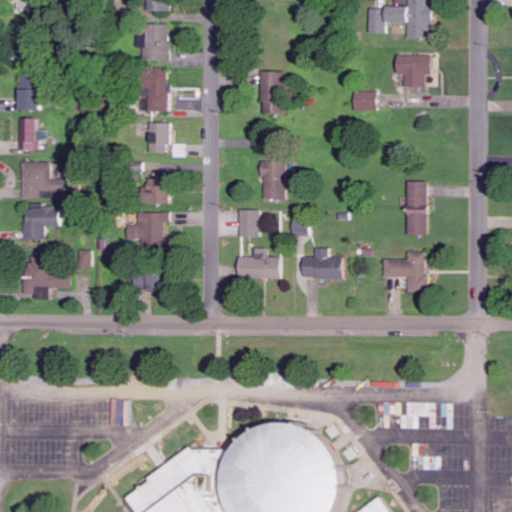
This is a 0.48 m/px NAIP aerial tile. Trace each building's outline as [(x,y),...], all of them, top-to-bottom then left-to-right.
[(150,0),(150,11),(173,11),(173,0),(150,0)] [(372,33),(388,33),(389,22),(411,23),(410,37),(435,37),(435,0),(411,0),(411,7),(372,7),(372,33)] [(173,59),(174,24),(141,23),(141,47),(147,47),(146,59),(173,59)] [(428,87),(428,74),(433,74),(434,55),(399,55),(398,74),(407,74),(406,86),(428,87)] [(152,95),(151,111),(170,112),(171,72),(144,71),(143,94),(152,95)] [(285,115),(286,72),(263,71),(262,102),(265,103),(265,114),(285,115)] [(24,110),(39,110),(39,82),(24,82),(24,110)] [(379,110),(379,92),(357,91),(356,110),(379,110)] [(47,131),(45,131),(45,118),(23,119),(23,151),(48,150),(47,131)] [(170,152),(171,123),(152,123),(151,152),(170,152)] [(28,199),(68,198),(67,180),(57,180),(56,162),(27,163),(28,199)] [(289,163),(265,162),(264,198),(288,199),(289,163)] [(168,204),(170,175),(157,174),(157,173),(146,172),(145,186),(143,186),(142,202),(168,204)] [(429,182),(409,182),(410,234),(429,234),(429,182)] [(26,239),(48,239),(48,227),(61,227),(62,206),(27,205),(26,239)] [(263,210),(242,210),(241,236),(263,237),(263,210)] [(140,212),(140,226),(129,225),(129,243),(167,244),(168,222),(172,223),(172,213),(140,212)] [(310,235),(310,222),(294,221),(294,234),(310,235)] [(282,279),(283,257),(268,257),(268,248),(257,248),(256,257),(239,256),(238,278),(282,279)] [(343,279),(344,256),(330,256),(330,249),(317,248),(317,257),(304,257),(304,278),(343,279)] [(94,250),(81,250),(80,266),(93,266),(94,250)] [(386,259),(386,277),(410,277),(410,294),(429,294),(429,251),(410,251),(410,259),(386,259)] [(72,288),(72,271),(45,271),(45,263),(26,263),(26,293),(36,293),(36,299),(50,299),(50,288),(72,288)] [(135,291),(162,292),(162,275),(135,275),(135,291)] [(136,511),(125,498),(149,480),(189,448),(227,449),(235,438),(250,429),(268,423),(287,423),(310,432),(324,445),(336,471),(335,492),(332,511),(331,511),(358,511),(377,497),(389,511),(136,511)]
